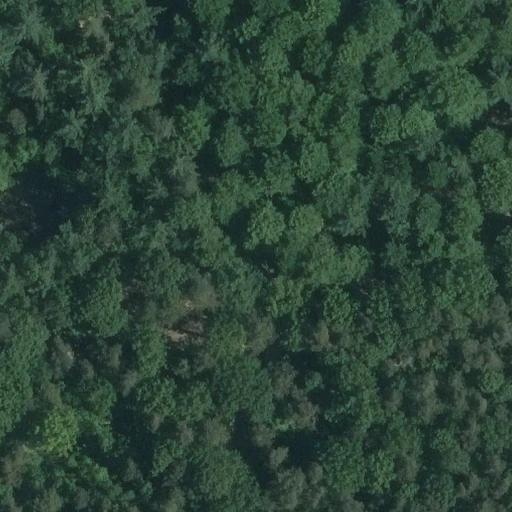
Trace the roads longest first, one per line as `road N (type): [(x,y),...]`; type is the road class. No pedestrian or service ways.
road 1 (track): [(511,257),(0,356)]
road 2 (track): [(91,0),(288,305)]
road 3 (track): [(407,511),(288,305)]
road 4 (track): [(288,305),(219,511)]
